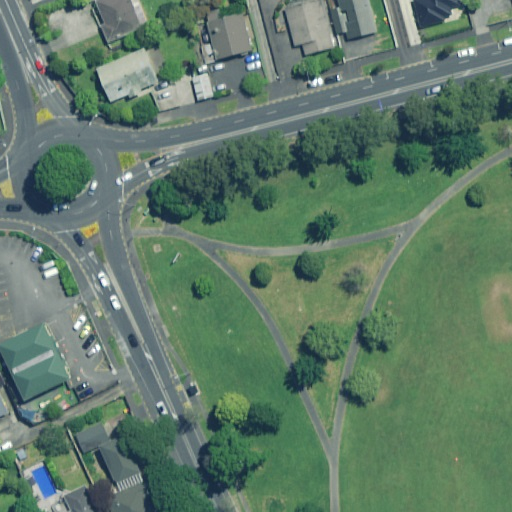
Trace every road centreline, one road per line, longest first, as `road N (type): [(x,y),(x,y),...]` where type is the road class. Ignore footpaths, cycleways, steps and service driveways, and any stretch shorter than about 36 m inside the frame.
road 1 (secondary): [(105,166),(511,60)]
road 2 (secondary): [(217,511),(83,211)]
road 3 (secondary): [(53,137),(0,10)]
